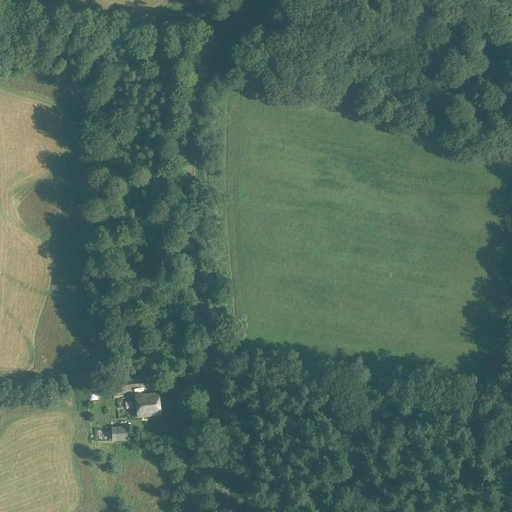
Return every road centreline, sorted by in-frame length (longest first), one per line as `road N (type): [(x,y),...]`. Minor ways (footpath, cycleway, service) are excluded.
road 1 (unclassified): [(226,511),(186,203),(201,67),(252,0)]
road 2 (track): [(207,51),(431,123),(511,110)]
road 3 (track): [(207,51),(28,0)]
